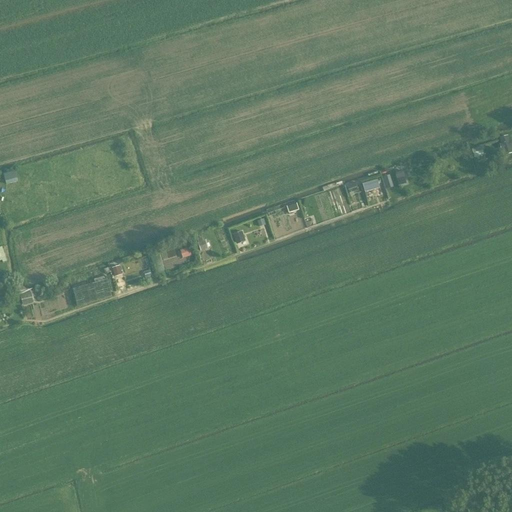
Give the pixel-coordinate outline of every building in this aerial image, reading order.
[(481,147),(472,150),(475,158),(484,155),(481,147)] [(15,173),(4,176),(7,184),(17,182),(15,173)] [(377,180),(363,184),(365,192),(379,188),(377,180)] [(355,184),(347,186),(350,194),(358,191),(355,184)] [(297,204),(287,207),(289,214),(299,211),(297,204)] [(242,232),(233,235),(236,244),(245,241),(242,232)] [(189,249),(182,251),(184,258),(191,256),(189,249)] [(115,277),(122,275),(120,266),(112,269),(115,277)] [(19,284),(16,285),(15,281),(11,282),(12,284),(15,296),(30,293),(29,290),(26,289),(20,285),(19,284)] [(31,293),(21,295),(23,305),(33,303),(31,293)]
